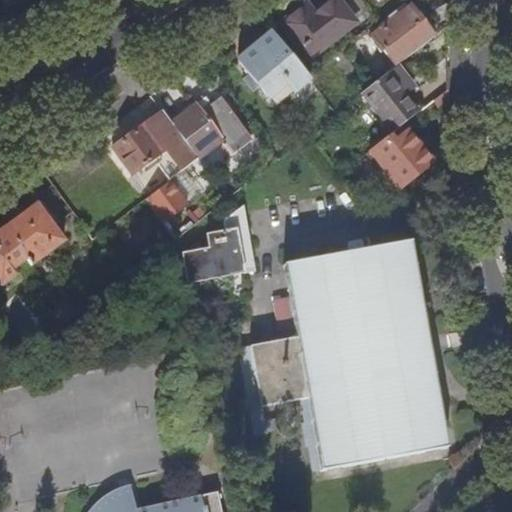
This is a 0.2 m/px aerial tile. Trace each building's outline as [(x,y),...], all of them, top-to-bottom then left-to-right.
[(332,0),(314,13),(332,38),(351,24),(333,0),(332,0)] [(384,52),(396,68),(435,37),(411,6),(391,21),(388,18),(379,26),(381,29),(369,38),(381,55),(384,52)] [(304,58),(332,38),(314,13),(311,16),(305,7),(280,26),(304,58)] [(306,76),(273,32),(237,59),(267,97),(293,78),(299,87),(309,79),(306,76)] [(392,134),(424,109),(408,89),(403,94),(387,74),(361,94),(392,134)] [(187,144),(197,158),(222,139),(225,144),(232,153),(250,139),(220,99),(210,106),(203,112),(197,105),(172,124),(187,144)] [(172,124),(162,111),(149,121),(153,128),(152,130),(171,155),(187,144),(172,124)] [(113,149),(133,175),(161,153),(141,127),(113,149)] [(368,156),(397,192),(430,165),(404,133),(392,143),(389,139),(368,156)] [(430,165),(397,192),(399,196),(433,168),(430,165)] [(26,260),(31,266),(65,242),(37,204),(3,229),(26,260)] [(206,249),(180,254),(184,283),(250,272),(238,207),(221,220),(223,231),(203,234),(206,249)] [(26,260),(3,229),(0,231),(0,284),(2,288),(18,276),(13,270),(26,260)] [(304,398),(318,469),(445,445),(407,242),(280,265),(293,336),(247,345),(258,406),(304,398)] [(104,498),(96,504),(90,510),(88,511),(218,511),(215,493),(134,510),(128,487),(122,488),(116,490),(110,494),(104,498)]
